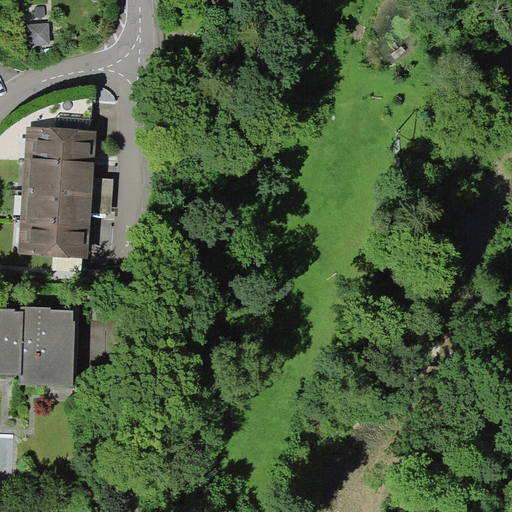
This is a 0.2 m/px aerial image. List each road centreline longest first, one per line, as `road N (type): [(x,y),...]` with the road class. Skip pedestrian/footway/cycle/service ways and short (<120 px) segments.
road 1 (residential): [(141,61),(162,511)]
road 2 (residential): [(0,108),(79,67),(141,61)]
